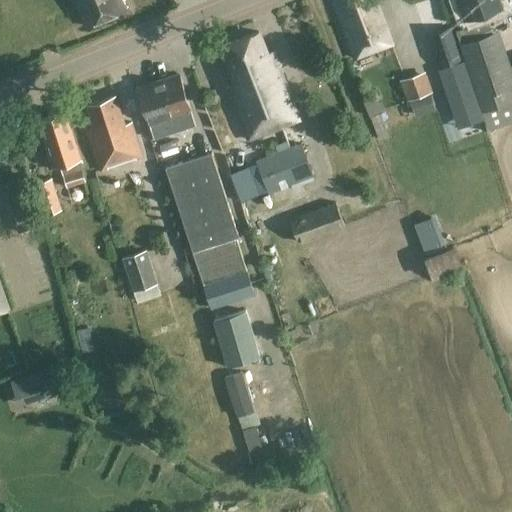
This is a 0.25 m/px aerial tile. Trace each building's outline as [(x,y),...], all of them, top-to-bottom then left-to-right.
[(70,0),(74,8),(78,7),(86,27),(128,10),(124,0),(70,0)] [(392,44),(380,13),(374,16),(367,0),(331,0),(354,58),(392,44)] [(491,0),(458,0),(463,12),(492,2),(491,0)] [(486,19),(455,30),(479,100),(483,110),(511,100),(508,92),(509,87),(511,86),(511,74),(511,71),(504,73),(486,19)] [(428,34),(438,66),(461,58),(452,26),(428,34)] [(227,86),(240,121),(293,101),(274,51),(267,54),(258,32),(221,46),(235,83),(227,86)] [(421,72),(394,79),(399,101),(426,94),(421,72)] [(154,138),(195,125),(179,75),(138,88),(154,138)] [(91,121),(85,123),(101,171),(107,169),(106,167),(135,157),(135,160),(142,157),(131,122),(125,124),(115,95),(86,105),(91,121)] [(259,196),(268,192),(313,175),(293,123),(300,120),(293,101),(240,121),(248,141),(281,129),(285,140),(275,144),(277,151),(255,159),(259,168),(249,172),(259,196)] [(53,167),(60,165),(67,188),(86,182),(79,159),(81,159),(66,112),(38,120),(53,167)] [(193,251),(236,237),(238,236),(211,152),(165,167),(193,251)] [(45,215),(62,210),(52,178),(35,183),(45,215)] [(335,203),(291,219),(299,242),(344,226),(335,203)] [(193,251),(203,282),(245,268),(236,237),(193,251)] [(454,245),(424,257),(432,278),(462,266),(454,245)] [(122,257),(133,290),(137,303),(161,296),(157,283),(146,249),(122,257)] [(203,282),(211,308),(254,294),(245,268),(203,282)] [(259,356),(246,309),(212,319),(226,366),(259,356)] [(64,364),(24,378),(31,399),(71,385),(64,364)] [(243,370),(224,376),(237,416),(238,416),(242,429),(260,423),(257,410),(255,410),(243,370)]
